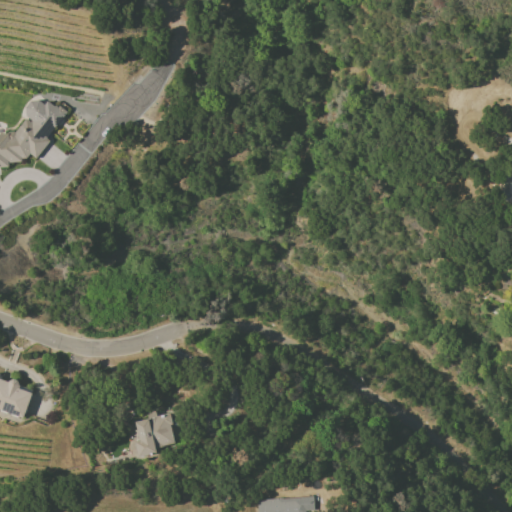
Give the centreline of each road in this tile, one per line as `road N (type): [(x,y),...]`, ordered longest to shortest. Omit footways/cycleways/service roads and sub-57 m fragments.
road 1 (residential): [(503,511),(415,426),(317,361),(266,332),(190,328)]
road 2 (residential): [(190,328),(105,349),(0,321)]
